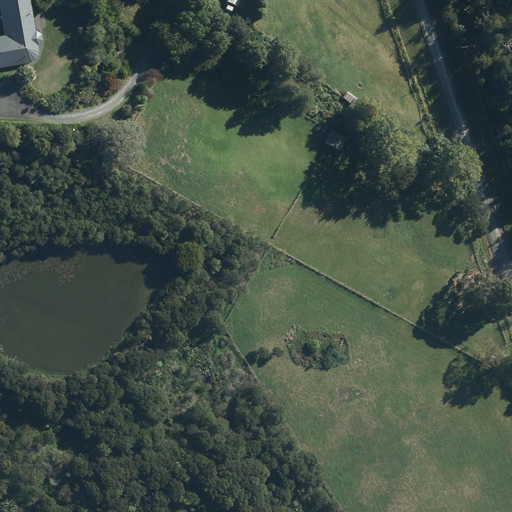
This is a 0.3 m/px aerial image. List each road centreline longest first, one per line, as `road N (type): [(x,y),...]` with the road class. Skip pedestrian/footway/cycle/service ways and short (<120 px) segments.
road 1 (unclassified): [(419,0),(511,263)]
road 2 (unknown): [(178,0),(152,61),(126,94),(64,112),(0,100)]
